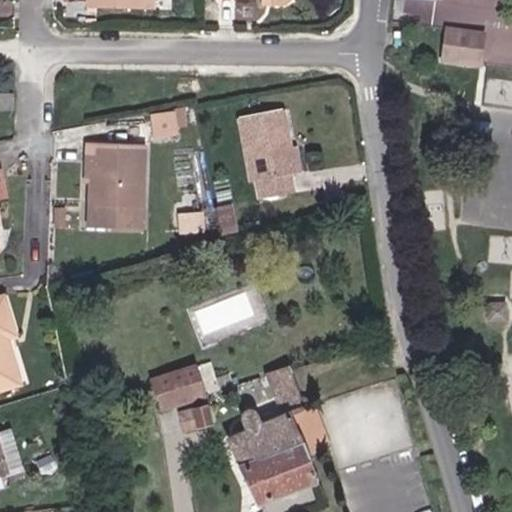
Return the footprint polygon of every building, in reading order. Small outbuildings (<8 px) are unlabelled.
[(89,0),(90,9),(138,6),(137,0),(89,0)] [(446,31),(441,60),(480,66),(485,36),(446,31)] [(13,94),(0,93),(0,114),(12,114),(13,94)] [(178,117),(148,121),(149,136),(180,132),(178,117)] [(287,183),(293,182),(284,118),(235,124),(245,187),(253,186),(256,206),(289,202),(287,183)] [(89,208),(138,210),(139,150),(83,146),(83,164),(90,164),(89,208)] [(138,210),(89,208),(88,233),(138,233),(138,210)] [(232,235),(228,215),(213,218),(217,238),(232,235)] [(0,312),(0,395),(15,391),(0,343),(9,340),(0,312)] [(216,396),(201,345),(163,356),(176,408),(216,396)] [(320,482),(311,458),(294,414),(305,409),(293,374),(267,381),(282,423),(259,433),(253,420),(250,418),(246,419),(244,420),(242,423),(244,438),(229,443),(259,507),(320,482)] [(322,454),(305,409),(294,414),(311,458),(322,454)] [(206,415),(179,423),(182,434),(210,426),(206,415)]
